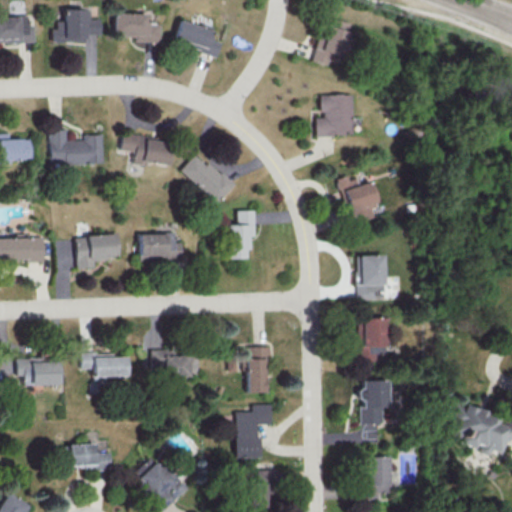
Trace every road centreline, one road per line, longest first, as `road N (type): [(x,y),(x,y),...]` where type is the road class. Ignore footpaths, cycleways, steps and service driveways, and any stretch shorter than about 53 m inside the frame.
road 1 (residential): [(313,511),(307,242),(271,158),(223,111),(182,95),(145,86),(0,86)]
road 2 (residential): [(309,299),(0,309)]
road 3 (residential): [(223,111),(267,46),(276,0)]
